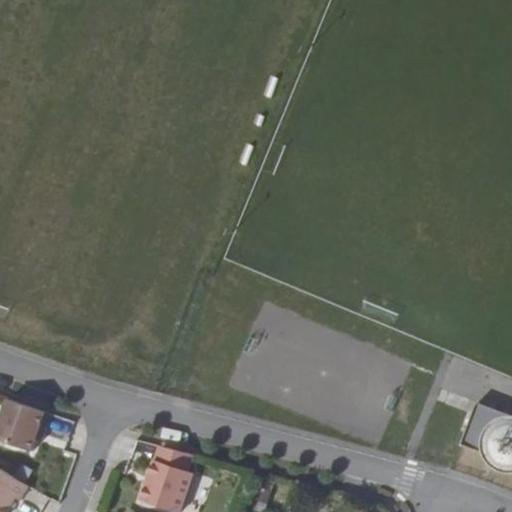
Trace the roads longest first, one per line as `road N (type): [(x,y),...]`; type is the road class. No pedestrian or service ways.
road 1 (residential): [(120,406),(446,494)]
road 2 (residential): [(0,364),(120,406)]
